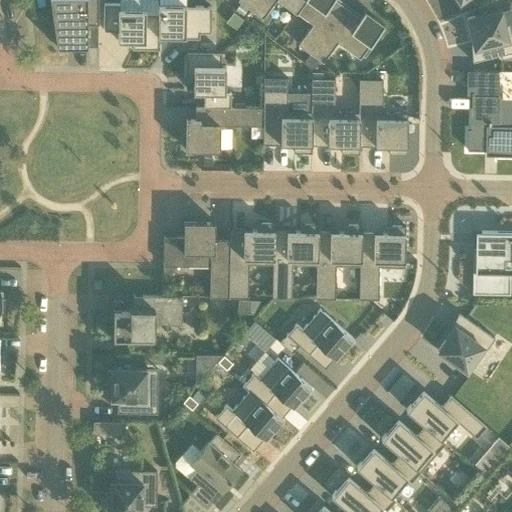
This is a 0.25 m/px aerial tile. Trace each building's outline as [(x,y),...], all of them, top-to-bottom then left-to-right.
[(98,0),(50,0),(58,47),(88,47),(88,25),(99,25),(99,2),(98,0)] [(238,0),(251,9),(257,0),(238,0)] [(257,0),(251,9),(263,19),(276,0),(280,0),(298,13),(307,0),(257,0)] [(336,0),(307,0),(298,13),(313,24),(298,44),(311,54),(345,6),(336,0)] [(127,48),(154,49),(154,36),(154,13),(141,13),(141,8),(115,8),(115,2),(99,2),(99,25),(99,29),(113,30),(112,40),(127,41),(127,48)] [(154,13),(154,36),(194,37),(194,31),(205,31),(205,5),(154,4),(154,13)] [(502,4),(470,12),(478,54),(511,46),(511,28),(510,18),(505,19),(502,4)] [(364,11),(360,17),(345,6),(311,54),(321,61),(323,63),(338,42),(360,59),(363,55),(365,56),(373,46),(371,45),(384,26),(364,11)] [(227,21),(237,29),(244,19),(234,12),(227,21)] [(204,93),(203,107),(230,108),(230,91),(225,91),(225,66),(221,66),(221,51),(186,51),(186,78),(194,78),(194,92),(204,93)] [(321,61),(311,54),(305,61),(315,69),(321,61)] [(497,89),(497,72),(485,72),(485,88),(497,89)] [(264,77),(264,108),(263,125),(263,126),(263,144),(289,144),(294,144),(294,152),(312,152),(312,145),(311,145),(312,111),(311,111),(287,111),(288,78),(264,77)] [(359,112),(335,112),(335,78),(312,78),(311,111),(312,111),(311,145),(312,145),(336,144),(341,144),(341,153),(359,153),(360,145),(359,145),(359,112)] [(359,145),(360,145),(384,146),(384,145),(389,146),(389,153),(407,154),(408,113),(382,112),(383,79),(359,79),(359,112),(359,145)] [(511,126),(498,127),(498,96),(470,96),(470,131),(466,131),(466,152),(496,151),(496,157),(511,156),(511,126)] [(263,125),(264,108),(230,108),(203,107),(196,107),(196,120),(186,119),(186,150),(220,150),(221,125),(263,126),(263,125)] [(215,241),(215,222),(184,221),(184,237),(164,237),(164,238),(164,251),(163,251),(163,252),(164,252),(164,264),(163,264),(163,265),(173,266),(210,266),(210,297),(228,297),(229,241),(215,241)] [(274,230),(275,230),(275,223),(257,222),(257,230),(252,230),(230,230),(230,241),(228,297),(248,297),(249,263),(273,264),(274,264),(274,230)] [(295,231),(275,230),(274,230),(274,264),(273,264),(272,298),(292,298),(292,264),(316,265),(317,265),(318,231),(319,224),(301,223),(300,231),(295,231)] [(336,265),(360,266),(361,266),(361,232),(362,232),(362,225),(344,224),(344,232),(338,232),(318,231),(317,265),(316,265),(316,298),(335,299),(336,265)] [(361,266),(360,266),(359,299),(379,299),(379,266),(405,267),(406,226),(388,225),(387,233),(382,233),(362,232),(361,232),(361,266)] [(511,233),(479,233),(479,249),(471,249),(471,296),(509,295),(509,273),(499,273),(499,259),(511,258),(511,233)] [(146,289),(155,289),(155,273),(146,273),(146,289)] [(182,324),(182,296),(143,296),(142,309),(130,309),(130,312),(114,312),(113,339),(153,340),(153,336),(155,336),(155,323),(181,323),(181,324),(182,324)] [(238,312),(255,314),(259,301),(239,299),(238,312)] [(355,338),(319,309),(303,329),(296,323),(280,341),(292,352),(299,345),(309,354),(318,343),(336,359),(355,338)] [(498,339),(466,318),(443,352),(471,372),(479,360),(483,363),(498,339)] [(276,338),(254,319),(243,332),(265,351),(276,338)] [(218,362),(226,369),(232,363),(224,355),(218,362)] [(206,356),(206,373),(221,356),(206,356)] [(243,384),(249,389),(266,404),(276,392),(295,407),(313,386),(278,356),(260,377),(254,372),(243,384)] [(118,412),(157,413),(157,380),(146,380),(146,368),(113,368),(113,370),(108,370),(108,383),(112,383),(112,398),(118,398),(118,412)] [(396,401),(416,415),(433,428),(447,408),(452,411),(460,400),(438,384),(430,395),(410,382),(396,401)] [(198,389),(192,397),(198,402),(205,395),(198,389)] [(266,440),(284,420),(266,404),(249,389),(231,410),(225,405),(215,417),(237,436),(247,424),(266,440)] [(192,409),(198,402),(192,397),(189,394),(183,402),(192,409)] [(388,413),(374,432),(393,447),(410,459),(424,439),(429,442),(437,431),(433,428),(416,415),(407,427),(388,413)] [(102,434),(102,421),(94,421),(93,434),(102,434)] [(217,448),(224,440),(216,433),(208,442),(190,463),(196,468),(189,477),(198,485),(191,492),(207,505),(221,489),(222,490),(240,469),(217,450),(217,448)] [(489,449),(498,457),(509,445),(499,437),(489,449)] [(351,463),(370,478),(387,490),(402,470),(406,474),(414,463),(410,459),(393,447),(385,458),(366,443),(351,463)] [(156,506),(157,471),(115,470),(115,482),(111,482),(110,497),(108,497),(108,510),(110,510),(110,511),(142,511),(142,505),(156,506)] [(328,493),(346,508),(351,511),(370,511),(378,502),(383,505),(391,494),(387,490),(370,478),(361,489),(342,474),(328,493)]
